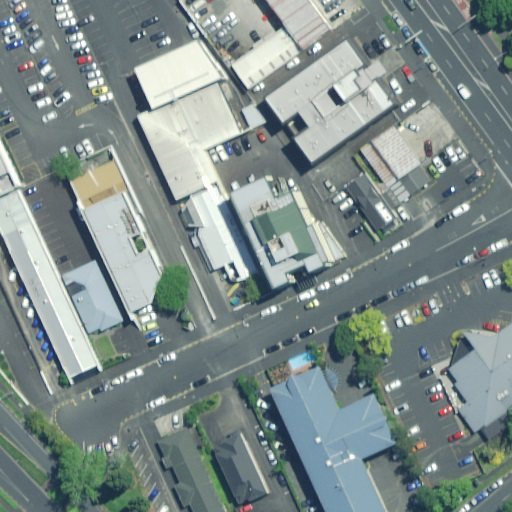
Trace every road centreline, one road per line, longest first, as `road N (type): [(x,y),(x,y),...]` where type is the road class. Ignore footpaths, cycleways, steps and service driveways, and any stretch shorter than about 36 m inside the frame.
road 1 (unclassified): [(511,208),(90,418)]
road 2 (secondary): [(420,0),(511,125)]
road 3 (secondary): [(0,420),(93,511)]
